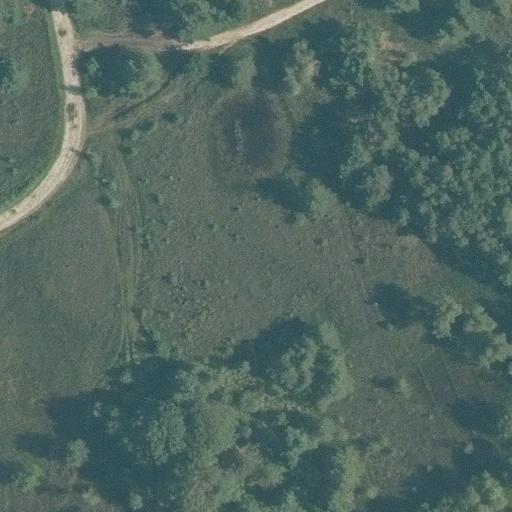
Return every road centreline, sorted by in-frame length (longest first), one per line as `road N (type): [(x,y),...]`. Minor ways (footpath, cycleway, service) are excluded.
road 1 (track): [(318,0),(214,38),(138,104),(72,138)]
road 2 (track): [(72,138),(70,75),(54,0)]
